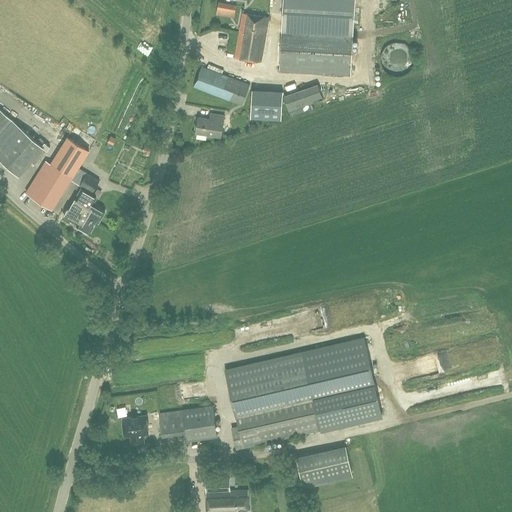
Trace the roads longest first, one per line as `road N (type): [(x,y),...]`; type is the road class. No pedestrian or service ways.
road 1 (unclassified): [(58,511),(157,179),(189,0)]
road 2 (track): [(121,294),(0,185)]
